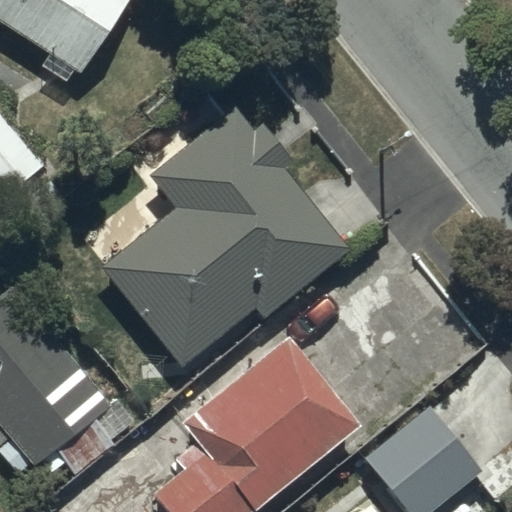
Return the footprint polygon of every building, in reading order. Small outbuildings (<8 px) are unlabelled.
[(0,0),(0,31),(78,82),(131,2),(127,0),(0,0)] [(101,253),(182,351),(257,296),(266,308),(352,240),(287,157),(298,149),(266,108),(249,122),(240,110),(160,172),(176,193),(101,253)] [(0,121),(0,202),(6,209),(45,174),(34,161),(44,153),(30,137),(21,146),(0,121)] [(121,430),(98,404),(117,388),(17,276),(0,290),(0,372),(10,383),(0,392),(0,432),(5,428),(43,470),(63,451),(65,449),(80,466),(121,430)] [(287,320),(188,402),(185,405),(200,423),(175,444),(184,454),(151,480),(177,511),(230,511),(358,407),(287,320)] [(430,408),(365,460),(406,511),(433,511),(482,472),(430,408)]
